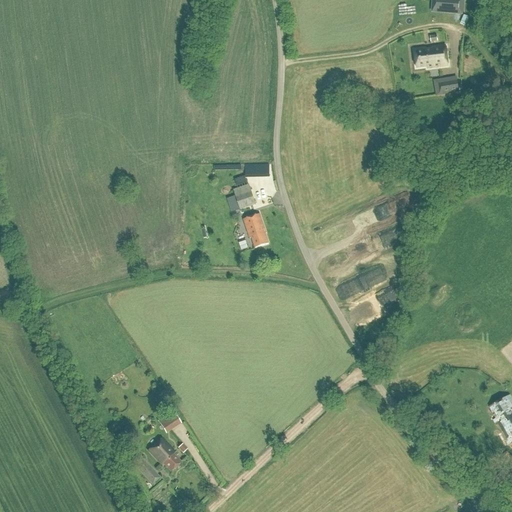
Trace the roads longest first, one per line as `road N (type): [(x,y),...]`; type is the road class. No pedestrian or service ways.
road 1 (unclassified): [(367,364),(309,260),(282,190),(275,0)]
road 2 (track): [(41,308),(172,274),(323,287)]
road 3 (unclassified): [(208,511),(367,364)]
road 4 (track): [(281,63),(366,52),(413,29),(467,31)]
road 5 (unclassified): [(367,364),(487,511)]
